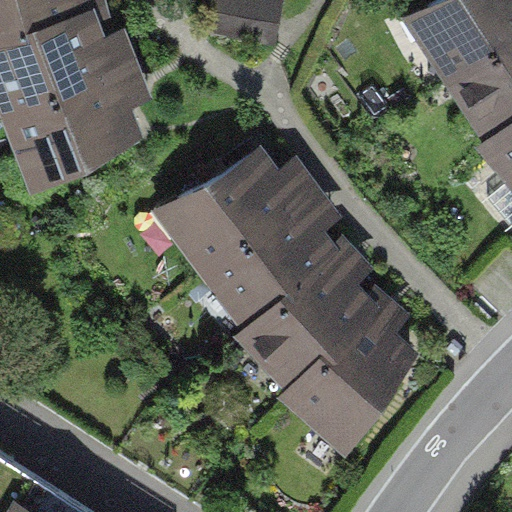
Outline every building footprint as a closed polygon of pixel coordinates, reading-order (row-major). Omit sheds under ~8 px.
[(0,0),(0,49),(98,16),(90,0),(0,0)] [(285,0),(212,0),(208,34),(278,45),(285,0)] [(511,38),(511,0),(454,0),(409,33),(447,85),(511,38)] [(122,80),(98,16),(0,49),(0,112),(5,125),(122,80)] [(511,118),(511,38),(447,85),(485,138),(511,118)] [(147,143),(122,80),(5,125),(29,188),(147,143)] [(511,118),(485,138),(511,174),(511,118)] [(313,205),(274,156),(163,241),(202,291),(313,205)] [(351,255),(313,205),(202,291),(241,341),(351,255)] [(390,305),(351,255),(241,341),(279,391),(390,305)] [(429,355),(390,305),(279,391),(318,440),(429,355)]
